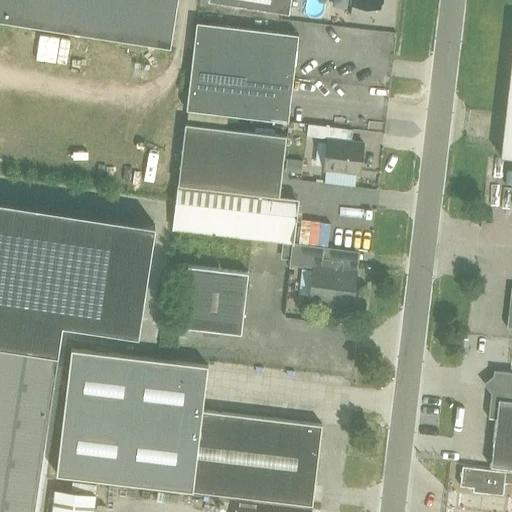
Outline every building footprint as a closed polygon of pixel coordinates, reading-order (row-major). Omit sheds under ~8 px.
[(0,0),(0,20),(170,47),(177,0),(0,0)] [(289,13),(290,0),(207,0),(208,0),(289,13)] [(191,66),(293,78),(298,34),(197,22),(191,66)] [(500,155),(511,156),(511,55),(505,111),(500,155)] [(293,78),(191,66),(186,109),(288,121),(293,78)] [(185,123),(177,188),(172,228),(292,243),(294,243),(298,202),(278,200),(286,135),(185,123)] [(309,124),(307,136),(327,138),(324,169),(326,169),(324,182),(355,186),(356,173),(360,173),(363,142),(352,141),(344,140),(346,129),(309,124)] [(303,160),(286,158),(285,171),(301,173),(303,160)] [(0,201),(0,511),(34,511),(59,355),(64,323),(139,334),(155,225),(0,201)] [(314,265),(314,267),(310,300),(347,304),(349,293),(354,293),(356,272),(342,271),(343,261),(322,258),(323,246),(294,243),(292,243),(291,256),(290,262),(314,265)] [(241,333),(248,272),(187,265),(180,326),(241,333)] [(56,474),(158,486),(168,405),(202,409),(208,364),(71,348),(56,474)] [(511,371),(494,369),(493,378),(486,383),(491,389),(488,417),(496,418),(490,465),(511,467),(511,371)] [(322,424),(202,409),(168,405),(158,486),(312,504),(322,424)] [(473,491),(502,494),(504,471),(462,466),(460,485),(473,487),(473,491)] [(92,511),(94,494),(55,489),(52,511),(92,511)]
